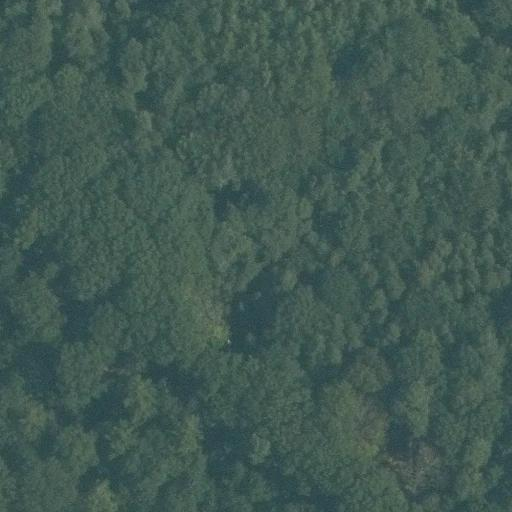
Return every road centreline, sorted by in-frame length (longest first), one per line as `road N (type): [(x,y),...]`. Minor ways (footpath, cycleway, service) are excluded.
road 1 (track): [(511,62),(317,140),(94,188),(37,214),(24,230)]
road 2 (track): [(357,490),(24,230)]
road 3 (track): [(357,490),(511,413)]
